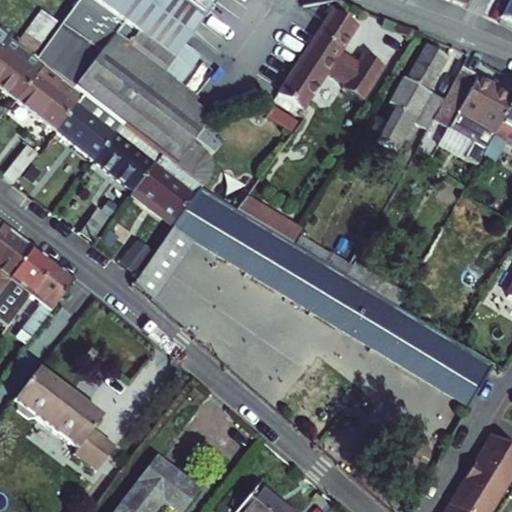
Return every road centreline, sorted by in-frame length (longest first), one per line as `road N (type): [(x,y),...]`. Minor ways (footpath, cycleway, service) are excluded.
road 1 (residential): [(369,511),(0,200)]
road 2 (residential): [(511,53),(375,0)]
road 3 (residential): [(434,511),(511,389)]
